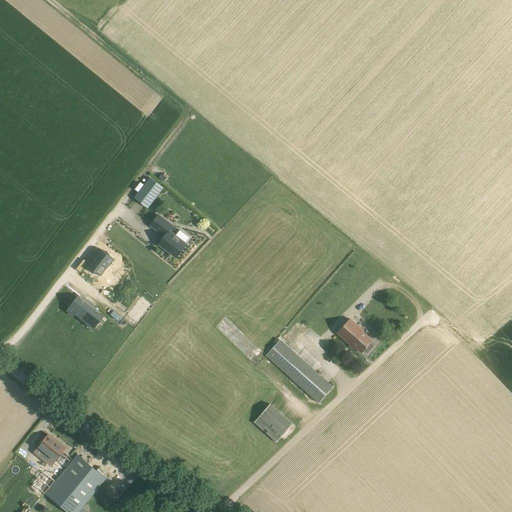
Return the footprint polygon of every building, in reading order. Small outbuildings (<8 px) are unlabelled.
[(330,223),(349,201),(292,151),(273,173),(330,223)] [(149,178),(133,198),(147,209),(163,188),(149,178)] [(237,255),(278,209),(254,188),(214,234),(237,255)] [(150,227),(165,238),(159,245),(176,259),(187,244),(170,231),(173,226),(159,215),(150,227)] [(279,216),(237,263),(258,281),(287,249),(295,255),(297,252),(303,257),(281,282),(288,288),(311,262),(306,258),(325,236),(311,224),(301,236),(279,216)] [(101,249),(87,267),(101,277),(115,259),(101,249)] [(77,314),(91,324),(99,313),(93,308),(94,306),(87,300),(86,302),(80,298),(70,311),(76,316),(77,314)] [(351,345),(352,344),(362,353),(363,352),(367,355),(375,346),(371,343),(373,341),(362,332),(363,331),(349,319),(337,333),(351,345)] [(307,364),(292,380),(319,404),(333,387),(317,373),(307,364)] [(254,423),(276,443),(293,424),(270,404),(254,423)] [(55,461),(65,448),(49,434),(34,453),(42,460),(47,454),(55,461)] [(44,476),(36,486),(46,495),(67,511),(77,511),(82,506),(86,502),(100,485),(105,479),(106,479),(76,455),(57,478),(53,484),(44,476)]
